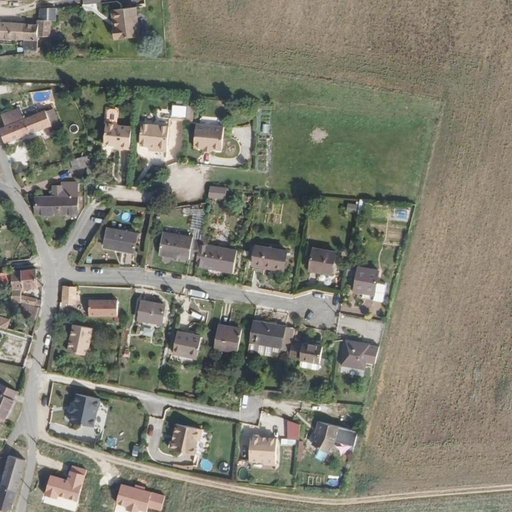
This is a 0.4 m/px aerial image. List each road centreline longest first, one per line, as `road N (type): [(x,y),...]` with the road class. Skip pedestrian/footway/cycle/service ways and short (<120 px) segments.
road 1 (track): [(34,433),(148,469),(313,494),(511,478)]
road 2 (residential): [(55,275),(134,277),(323,309)]
road 3 (residential): [(158,399),(242,416),(261,404),(342,415)]
road 4 (residential): [(55,275),(100,199),(150,196),(185,182)]
road 5 (residential): [(20,511),(40,377)]
road 6 (residential): [(40,377),(158,399)]
